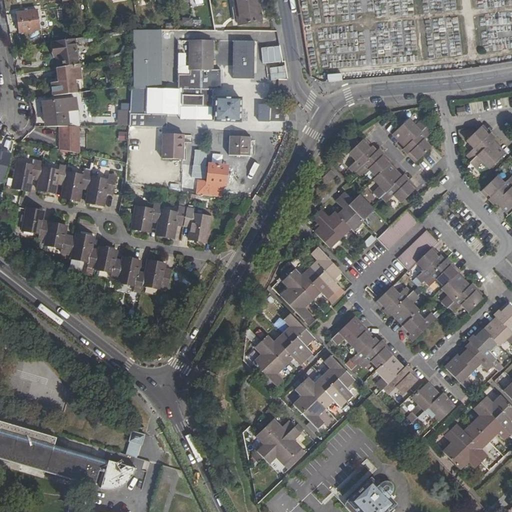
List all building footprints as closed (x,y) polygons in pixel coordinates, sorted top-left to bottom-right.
[(256,0),(232,0),(237,26),(260,22),(256,0)] [(35,11),(16,13),(19,33),(38,31),(35,11)] [(133,29),(131,89),(146,89),(147,86),(162,87),(161,29),(133,29)] [(68,41),(54,43),(56,57),(58,68),(63,67),(78,65),(75,40),(68,41)] [(255,41),(234,40),(234,78),(255,78),(255,41)] [(188,70),(201,70),(212,70),(212,42),(188,42),(188,70)] [(81,64),(78,65),(63,67),(64,81),(58,82),(51,83),(52,96),(78,93),(77,80),(83,79),(81,64)] [(56,68),(58,82),(64,81),(63,67),(58,68),(56,68)] [(212,70),(201,70),(201,75),(201,90),(213,90),(222,90),(222,70),(212,70)] [(343,80),(342,73),(328,74),(329,82),(336,81),(343,80)] [(182,90),(201,90),(201,75),(188,76),(178,76),(177,90),(182,90)] [(146,89),(131,89),(129,112),(129,114),(146,115),(146,89)] [(201,90),(182,90),(182,106),(212,107),(213,90),(201,90)] [(75,98),(44,102),(47,128),(69,127),(67,112),(76,110),(75,98)] [(215,98),(214,122),(239,123),(240,99),(215,98)] [(284,104),(270,104),(270,121),(284,121),(284,104)] [(120,112),(120,127),(129,126),(129,114),(129,112),(120,112)] [(146,115),(129,114),(129,126),(167,126),(167,115),(146,115)] [(403,151),(407,155),(410,153),(417,161),(431,147),(424,140),(431,133),(426,128),(428,126),(422,120),(415,127),(407,120),(392,135),(404,148),(403,151)] [(83,127),(61,127),(61,152),(83,156),(83,127)] [(118,132),(117,140),(125,141),(126,132),(118,132)] [(471,166),(476,171),(483,164),(489,171),(503,157),(491,146),(494,143),(482,132),(469,146),(475,152),(468,159),(473,164),(471,166)] [(163,134),(161,160),(182,160),(184,135),(163,134)] [(221,137),(220,151),(229,152),(229,137),(221,137)] [(229,152),(228,155),(249,156),(250,138),(229,137),(229,152)] [(379,199),(381,198),(385,203),(393,196),(400,203),(415,189),(404,176),(400,179),(387,166),(389,164),(376,151),(375,152),(363,140),(348,154),(356,162),(348,169),(353,174),(355,172),(361,177),(368,170),(375,178),(373,180),(379,187),(373,193),(379,199)] [(39,181),(37,191),(55,194),(56,185),(63,186),(61,198),(79,202),(81,190),(88,191),(86,203),(103,206),(106,194),(112,196),(115,178),(109,176),(108,181),(90,178),(91,173),(84,171),(83,176),(65,173),(66,168),(60,166),(59,171),(41,168),(42,163),(35,161),(34,167),(17,164),(12,188),(29,192),(32,180),(39,181)] [(198,186),(222,189),(223,186),(226,186),(227,166),(208,164),(206,181),(199,180),(198,186)] [(336,175),(331,170),(326,174),(331,180),(336,175)] [(499,203),(510,214),(511,212),(511,179),(505,187),(498,180),(485,193),(497,205),(499,203)] [(222,189),(198,186),(197,195),(222,198),(222,189)] [(374,210),(359,195),(353,201),(345,193),(341,197),(336,202),(343,210),(337,215),(334,212),(329,217),(322,210),(317,215),(319,217),(315,221),(319,227),(314,232),(330,249),(339,239),(350,229),(352,231),(363,221),(374,210)] [(190,228),(188,240),(206,243),(210,218),(192,215),(193,211),(187,210),(179,208),(178,213),(160,211),(160,205),(154,204),(153,211),(135,208),(131,230),(149,233),(151,222),(157,223),(155,236),(174,239),(176,226),(183,227),(190,228)] [(94,238),(76,235),(75,238),(65,236),(67,228),(48,224),(49,222),(42,221),(44,213),(26,209),(22,231),(40,235),(39,239),(45,241),(45,246),(61,249),(61,254),(71,256),(71,260),(88,263),(88,268),(93,269),(93,271),(112,274),(111,278),(117,279),(117,284),(134,287),(134,291),(140,293),(141,287),(160,290),(161,288),(166,289),(170,271),(164,270),(165,265),(147,262),(144,274),(137,273),(139,262),(122,258),(121,261),(115,260),(117,251),(98,248),(97,250),(92,249),(94,238)] [(417,221),(406,210),(389,227),(377,238),(388,249),(417,221)] [(417,262),(430,249),(437,242),(427,232),(398,260),(408,271),(417,262)] [(319,292),(326,299),(333,292),(338,287),(331,280),(340,272),(332,263),(317,248),(311,254),(318,261),(310,268),(301,277),(294,270),(288,276),(282,282),(289,289),(281,297),(289,305),(304,320),(310,314),(304,307),(311,300),(319,292)] [(443,262),(430,249),(417,262),(425,270),(418,277),(423,282),(425,280),(429,285),(437,278),(444,286),(442,288),(450,296),(443,303),(447,308),(450,306),(454,311),(462,304),(469,312),(483,298),(471,285),(468,288),(456,275),(459,272),(447,259),(443,262)] [(278,294),(285,287),(279,282),(272,288),(278,294)] [(436,319),(431,314),(424,321),(416,313),(418,311),(411,303),(417,297),(412,292),(410,293),(406,288),(401,292),(394,284),(377,301),(376,302),(388,315),(390,313),(403,326),(401,328),(413,341),(436,319)] [(511,325),(511,324),(511,307),(507,302),(493,316),(495,318),(482,330),(480,328),(466,341),(468,343),(455,356),(443,367),(464,388),(469,383),(463,376),(469,370),(477,362),(483,369),(489,364),(487,362),(492,357),(486,350),(493,343),(496,344),(503,337),(509,344),(511,340),(511,325)] [(277,373),(284,366),(293,358),(299,365),(306,358),(312,353),(305,346),(313,338),(304,329),(290,315),(284,320),(290,327),(283,334),(274,343),(267,336),(261,342),(255,348),(262,354),(253,363),(261,371),(276,387),(284,380),(277,373)] [(375,370),(382,377),(376,384),(381,389),(382,387),(387,392),(394,386),(401,393),(416,379),(404,367),(403,368),(391,356),(392,354),(380,341),(378,342),(366,330),(354,317),(331,338),(336,344),(343,337),(351,345),(357,352),(351,358),(356,363),(358,361),(363,366),(369,360),(377,368),(375,370)] [(317,415),(325,408),(333,400),(340,407),(346,400),(352,394),(345,387),(353,380),(345,371),(330,356),(324,362),(331,369),(323,376),(314,385),(307,378),(301,384),(295,390),(302,397),(293,405),(301,413),(317,429),(324,422),(317,415)] [(418,415),(423,419),(429,413),(436,420),(451,406),(440,394),(437,396),(425,384),(409,398),(416,405),(410,411),(415,417),(418,415)] [(479,449),(488,441),(497,432),(504,439),(509,434),(511,430),(511,425),(508,421),(511,417),(511,407),(509,404),(500,396),(492,404),(486,398),(480,403),(474,409),(480,415),(472,424),(463,432),(456,426),(450,431),(445,436),(452,443),(443,452),(451,460),(459,469),(468,460),(475,467),(480,462),(486,456),(479,449)] [(56,435),(0,417),(0,457),(94,487),(99,470),(103,472),(99,487),(106,487),(113,488),(120,486),(125,484),(129,480),(133,474),(136,467),(127,464),(121,467),(117,460),(55,441),(56,435)] [(275,456),(284,465),(292,457),(301,449),(293,440),(299,433),(294,427),(288,422),(282,428),(273,420),(264,428),(256,436),(264,445),(257,451),(263,457),(269,463),(275,456)] [(125,429),(122,441),(136,446),(140,434),(125,429)] [(434,441),(441,449),(448,443),(441,435),(434,441)] [(275,459),(269,464),(278,474),(284,469),(275,459)] [(386,511),(394,504),(388,498),(378,487),(371,480),(348,502),(357,511),(386,511)] [(378,487),(388,498),(393,492),(394,490),(393,486),(391,483),(388,481),(385,481),(378,487)]
